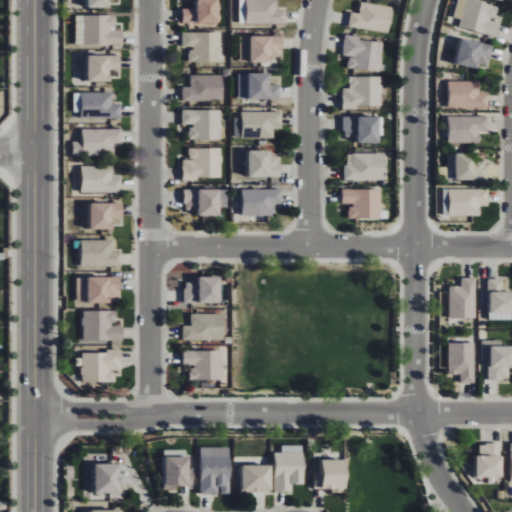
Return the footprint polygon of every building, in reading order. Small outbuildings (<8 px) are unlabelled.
[(88,0),(89,8),(110,8),(109,0),(88,0)] [(183,23),(218,24),(218,0),(197,0),(197,9),(183,9),(183,23)] [(277,0),(239,0),(240,24),(286,24),(286,10),(278,10),(277,0)] [(503,8),(473,0),(458,0),(453,17),(461,19),(458,27),(497,38),(502,21),(500,21),(503,8)] [(390,32),(393,7),(360,3),(359,13),(350,12),(349,28),(390,32)] [(115,16),(83,15),(83,45),(123,45),(124,31),(115,30),(115,16)] [(182,33),(182,49),(189,49),(189,62),(221,62),(221,33),(182,33)] [(282,37),(240,36),(240,62),(273,62),(273,56),(282,57),(282,37)] [(343,56),(348,56),(347,69),(380,72),(383,41),(344,38),(343,56)] [(488,66),(493,46),(462,38),(456,64),(478,70),(480,64),(488,66)] [(121,56),(88,55),(88,82),(110,82),(110,70),(120,70),(121,56)] [(239,73),(238,99),(281,100),(281,86),(270,86),(270,74),(239,73)] [(190,75),(190,87),(182,87),(182,101),(223,101),(223,76),(190,75)] [(342,88),(342,108),(382,107),(381,77),(349,77),(349,88),(342,88)] [(488,93),(479,93),(479,82),(448,81),(448,108),(488,109),(488,93)] [(113,92),(81,93),(81,119),(121,118),(121,104),(113,105),(113,92)] [(221,110),(182,110),(182,125),(188,125),(188,140),(221,139),(221,110)] [(234,118),(235,139),(274,138),(274,128),(282,128),(282,112),(241,112),(241,118),(234,118)] [(480,143),(480,131),(488,131),(488,116),(448,116),(448,143),(480,143)] [(379,144),(379,118),(344,117),(343,138),(357,138),(357,143),(379,144)] [(122,129),(82,130),(82,142),(73,142),(73,155),(113,155),(112,144),(122,144),(122,129)] [(182,160),(183,179),(221,179),(221,148),(189,149),(189,160),(182,160)] [(271,151),(248,151),(249,177),(281,177),(281,156),(271,157),(271,151)] [(344,164),(344,181),(386,180),(385,154),(347,155),(347,164),(344,164)] [(447,154),(448,181),(488,180),(487,159),(476,159),(476,154),(447,154)] [(113,167),(82,166),(82,192),(122,192),(122,179),(113,179),(113,167)] [(282,189),(242,190),(242,216),(274,216),(274,204),(282,204),(282,189)] [(489,189),(443,190),(443,216),(480,216),(480,206),(489,206),(489,189)] [(220,190),(184,190),(184,211),(197,210),(197,217),(220,216),(220,190)] [(381,219),(382,191),(343,190),(342,205),(349,205),(349,219),(381,219)] [(123,203),(90,204),(91,230),(113,229),(113,218),(123,217),(123,203)] [(113,240),(82,240),(81,265),(121,266),(122,252),(113,252),(113,240)] [(77,277),(77,302),(111,302),(111,298),(121,297),(120,276),(77,277)] [(198,282),(184,282),(185,303),(221,302),(220,276),(198,276),(198,282)] [(476,317),(476,277),(461,277),(461,285),(449,285),(450,317),(476,317)] [(511,290),(503,291),(503,278),(489,278),(489,319),(511,319),(511,290)] [(123,341),(124,324),(117,324),(117,311),(83,310),(83,340),(123,341)] [(182,340),(223,339),(223,313),(190,314),(191,326),(182,326),(182,340)] [(511,345),(502,346),(502,340),(481,340),(481,361),(488,361),(489,380),(509,379),(509,368),(511,367),(511,345)] [(449,342),(448,374),(460,374),(460,382),(474,383),(475,343),(449,342)] [(221,380),(222,351),(183,350),(182,365),(189,366),(189,379),(221,380)] [(115,382),(115,371),(122,371),(122,351),(81,352),(82,382),(115,382)] [(477,477),(501,477),(501,443),(477,444),(477,477)] [(292,492),(292,484),(304,484),(303,445),(281,445),(281,453),(274,453),(275,492),(292,492)] [(230,447),(200,447),(200,494),(219,493),(219,494),(230,493),(230,447)] [(346,490),(346,459),(321,459),(321,472),(314,472),(314,490),(346,490)] [(95,493),(121,493),(120,463),(95,463),(95,493)] [(242,491),(272,492),(272,465),(242,464),(242,491)]
